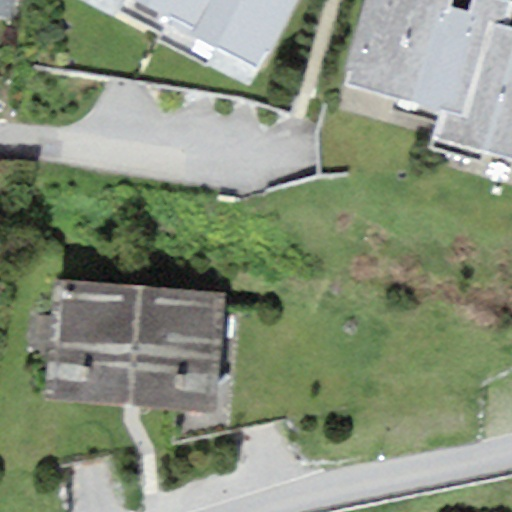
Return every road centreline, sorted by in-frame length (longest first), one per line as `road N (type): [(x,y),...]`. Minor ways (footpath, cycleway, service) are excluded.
road 1 (residential): [(0,138),(267,167)]
road 2 (residential): [(251,511),(511,453)]
